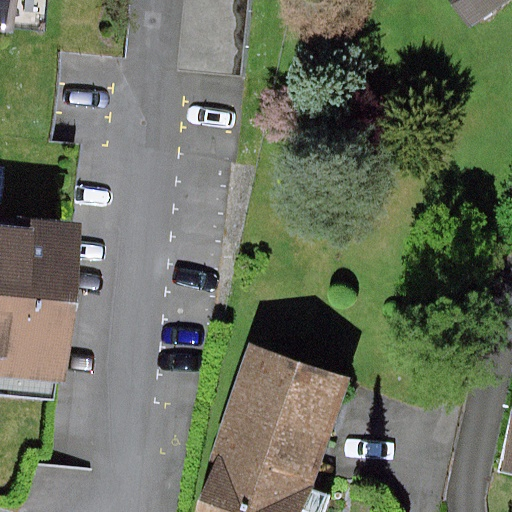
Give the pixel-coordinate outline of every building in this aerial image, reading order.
[(32,0),(0,0),(0,17),(31,20),(32,0)] [(261,0),(192,0),(186,74),(255,80),(261,0)] [(511,0),(461,0),(481,32),(511,13),(511,0)] [(80,233),(0,225),(0,374),(67,380),(80,233)] [(348,511),(392,383),(293,350),(239,511),(348,511)]
